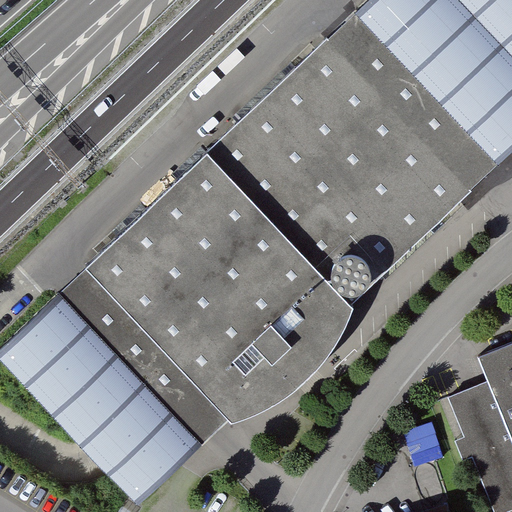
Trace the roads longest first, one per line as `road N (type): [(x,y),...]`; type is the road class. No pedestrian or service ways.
road 1 (residential): [(308,511),(353,426),(428,330),(511,255)]
road 2 (motorway): [(0,214),(226,0)]
road 3 (motorway): [(0,138),(143,0)]
road 4 (motorway): [(0,84),(97,0)]
